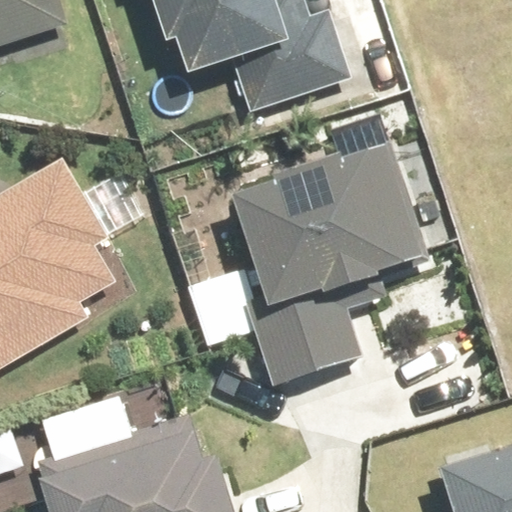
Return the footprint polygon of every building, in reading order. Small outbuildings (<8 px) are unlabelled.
[(0,0),(0,60),(75,33),(63,0),(0,0)] [(129,0),(166,97),(293,51),(273,0),(129,0)] [(112,63),(57,84),(74,129),(129,108),(112,63)] [(236,339),(256,404),(356,374),(337,311),(430,283),(393,158),(231,207),(268,330),(236,339)] [(0,383),(84,334),(70,310),(110,286),(89,251),(104,242),(58,166),(0,199),(0,383)] [(228,511),(200,426),(30,482),(39,511),(228,511)] [(511,511),(511,470),(432,497),(437,511),(511,511)]
